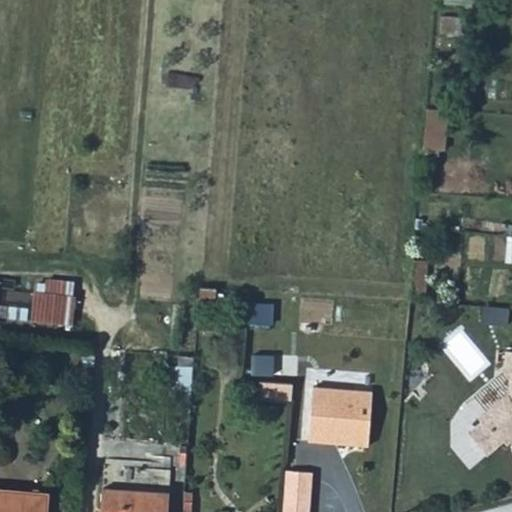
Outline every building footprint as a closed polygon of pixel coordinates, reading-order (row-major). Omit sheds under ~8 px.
[(433,106),(429,146),(450,147),(454,108),(433,106)] [(87,206),(84,242),(106,244),(109,208),(87,206)] [(418,260),(415,300),(431,301),(434,262),(418,260)] [(31,318),(67,326),(77,283),(41,275),(31,318)] [(467,429),(487,452),(511,431),(511,347),(505,346),(503,369),(509,370),(508,388),(478,413),(481,417),(467,429)] [(170,402),(190,404),(193,365),(173,363),(170,402)] [(377,391),(317,386),(312,441),(373,446),(377,391)] [(308,511),(311,474),(288,472),(285,511),(308,511)] [(0,488),(0,511),(47,511),(49,493),(0,488)] [(102,488),(99,511),(167,511),(169,494),(102,488)]
